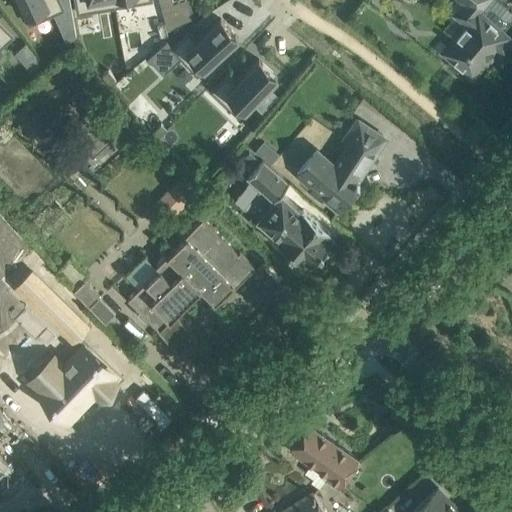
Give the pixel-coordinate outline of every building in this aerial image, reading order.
[(18,0),(29,23),(64,7),(60,0),(18,0)] [(75,0),(78,12),(115,5),(113,0),(75,0)] [(457,0),(462,4),(465,1),(476,11),(477,10),(480,11),(489,0),(457,0)] [(465,1),(454,14),(466,24),(443,51),(457,63),(472,76),(486,60),(485,60),(494,48),(505,57),(511,47),(511,41),(506,36),(507,35),(480,11),(477,10),(476,11),(465,1)] [(188,30),(171,46),(197,75),(238,37),(221,18),(197,40),(188,30)] [(0,46),(13,34),(0,19),(0,46)] [(165,21),(157,23),(160,35),(168,33),(165,21)] [(36,56),(25,65),(33,73),(44,66),(36,56)] [(227,73),(211,90),(239,117),(278,76),(259,58),(236,81),(227,73)] [(109,69),(102,74),(110,83),(116,78),(109,69)] [(85,116),(92,124),(101,116),(93,108),(85,116)] [(116,116),(124,125),(133,117),(125,109),(116,116)] [(296,171),(311,184),(339,207),(360,182),(354,177),(359,169),(362,170),(385,137),(368,126),(358,119),(348,133),(353,136),(348,144),(336,161),(318,146),(296,171)] [(161,122),(152,131),(158,137),(167,128),(161,122)] [(264,140),(254,151),(263,159),(270,164),(279,153),(264,140)] [(248,176),(231,197),(259,221),(279,238),(277,240),(304,263),(306,261),(311,265),(334,238),(329,234),(330,232),(304,209),(302,211),(280,193),(289,181),(270,164),(263,159),(248,176)] [(157,199),(173,215),(202,186),(186,170),(157,199)] [(126,298),(166,337),(179,353),(198,338),(176,312),(200,288),(215,303),(216,303),(217,304),(220,304),(222,304),(223,303),(224,303),(226,302),(226,301),(221,296),(233,284),(235,286),(255,266),(241,252),(238,255),(201,218),(159,262),(161,264),(126,298)] [(86,323),(33,271),(23,281),(29,287),(25,291),(55,320),(61,315),(78,331),(86,323)] [(90,307),(102,295),(85,279),(74,291),(90,307)] [(480,348),(472,339),(464,347),(472,356),(480,348)] [(58,373),(40,391),(70,420),(95,395),(99,399),(115,384),(111,379),(112,378),(83,348),(69,363),(66,360),(56,371),(58,373)] [(319,488),(326,478),(339,487),(347,474),(358,458),(307,423),(290,448),(299,455),(311,463),(304,472),(314,479),(312,483),(319,488)] [(455,511),(447,502),(449,500),(437,487),(410,511),(455,511)] [(326,511),(324,507),(313,490),(279,511),(326,511)]
